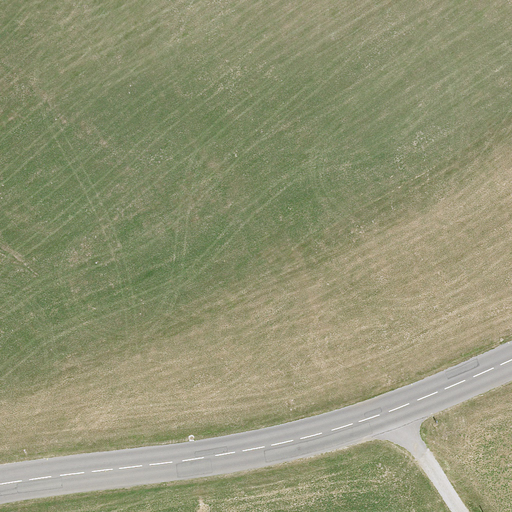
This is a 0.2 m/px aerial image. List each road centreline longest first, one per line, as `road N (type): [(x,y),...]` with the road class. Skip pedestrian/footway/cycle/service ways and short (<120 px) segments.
road 1 (secondary): [(511,365),(392,414),(280,446),(0,486)]
road 2 (track): [(392,414),(463,511)]
